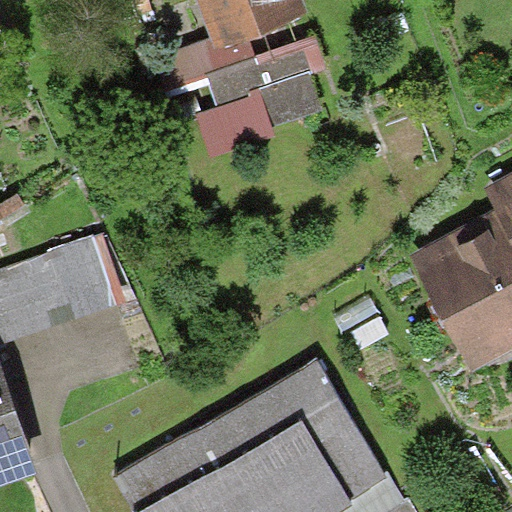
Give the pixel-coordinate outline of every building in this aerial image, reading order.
[(296,9),(292,0),(186,0),(203,44),(296,9)] [(511,191),(393,262),(462,377),(511,347),(511,191)] [(0,329),(128,307),(116,240),(0,260),(0,329)] [(0,352),(0,463),(36,450),(0,352)] [(410,511),(316,352),(118,467),(144,511),(410,511)]
